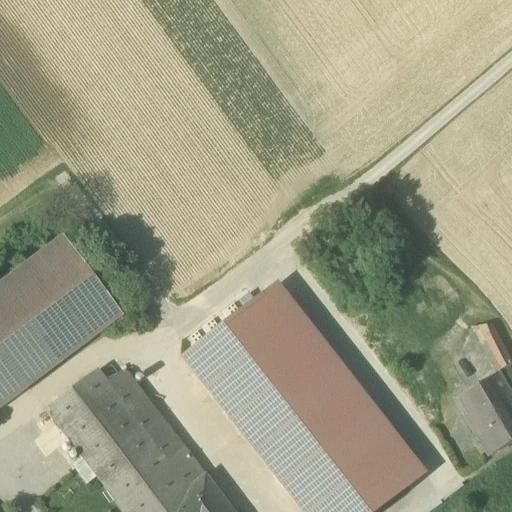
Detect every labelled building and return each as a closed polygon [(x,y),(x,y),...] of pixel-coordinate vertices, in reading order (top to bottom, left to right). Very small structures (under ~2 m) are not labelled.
[(0,285),(0,410),(122,319),(62,239),(0,285)] [(277,285),(261,298),(408,487),(424,474),(277,285)] [(182,359),(301,511),(376,511),(408,487),(261,298),(182,359)] [(490,329),(487,328),(477,329),(499,373),(511,367),(494,332),(492,331),(490,329)] [(45,412),(120,511),(159,511),(180,496),(160,471),(184,450),(127,375),(109,389),(97,373),(45,412)] [(463,416),(488,459),(511,444),(511,399),(498,375),(456,400),(455,400),(455,401),(464,416),(463,416)] [(231,511),(184,450),(160,471),(180,496),(159,511),(231,511)]
